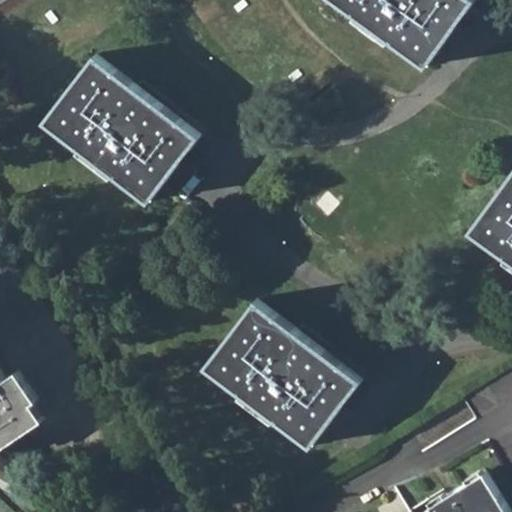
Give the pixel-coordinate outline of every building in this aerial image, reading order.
[(137,0),(193,0),(277,114),(338,69),(286,0),(6,0),(0,4),(0,67),(17,89),(137,0)] [(337,0),(427,66),(447,39),(430,26),(438,14),(455,27),(474,0),(337,0)] [(430,26),(447,39),(455,27),(438,14),(430,26)] [(46,120),(151,201),(171,174),(155,161),(164,150),(180,162),(202,134),(97,53),(46,120)] [(155,161),(171,174),(180,162),(164,150),(155,161)] [(511,174),(472,229),(511,258),(511,174)] [(0,448),(27,430),(63,480),(98,456),(131,434),(13,262),(0,270),(0,448)] [(208,364),(313,444),(333,418),(316,405),(325,394),(342,407),(364,378),(258,297),(208,364)] [(316,405),(333,418),(342,407),(325,394),(316,405)] [(418,511),(511,511),(511,509),(487,470),(418,511)]
